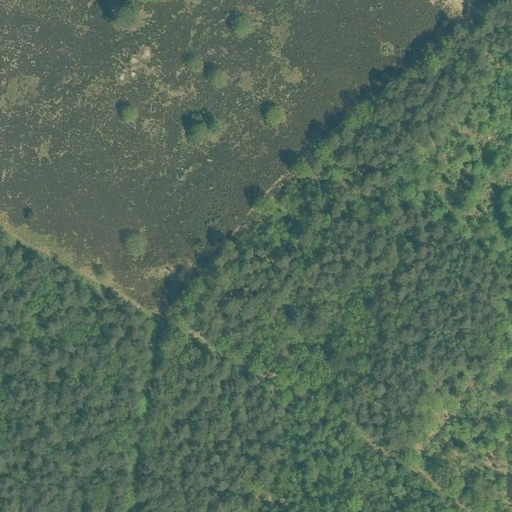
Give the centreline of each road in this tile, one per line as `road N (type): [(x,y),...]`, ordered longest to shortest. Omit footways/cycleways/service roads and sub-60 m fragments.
road 1 (track): [(503,0),(288,168),(164,324)]
road 2 (track): [(482,511),(355,429),(164,324)]
road 3 (track): [(164,324),(125,511)]
road 4 (track): [(164,324),(0,234)]
